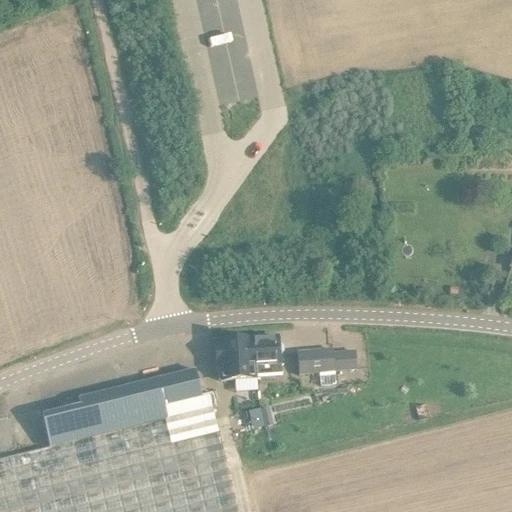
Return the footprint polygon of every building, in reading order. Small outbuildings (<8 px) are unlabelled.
[(277,338),(253,340),(256,375),(280,373),(278,354),(280,354),(282,351),(282,345),(279,343),(278,343),(277,338)] [(255,375),(256,375),(253,340),(213,342),(215,368),(216,368),(219,368),(220,381),(255,379),(255,375)] [(331,350),(296,353),(298,375),(333,372),(332,353),(331,350)] [(354,351),(332,353),(333,372),(356,370),(354,351)] [(213,401),(211,394),(211,393),(200,396),(194,370),(77,399),(79,406),(40,416),(45,435),(48,447),(210,407),(209,402),(213,401)] [(267,406),(249,411),(253,428),(271,423),(267,406)] [(48,447),(0,459),(0,511),(236,511),(210,407),(48,447)]
